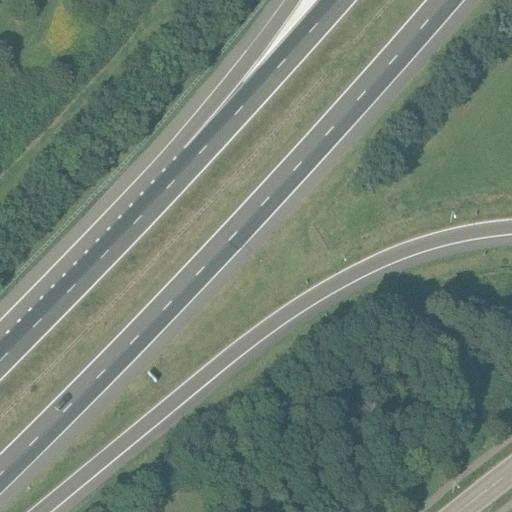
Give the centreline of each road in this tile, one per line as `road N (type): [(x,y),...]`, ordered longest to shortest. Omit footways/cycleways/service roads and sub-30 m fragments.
road 1 (motorway): [(0,473),(208,274),(445,0)]
road 2 (motorway): [(39,511),(204,378),(346,278),(444,237),(511,227)]
road 3 (motorway): [(194,161),(0,357)]
road 4 (motorway): [(339,0),(194,161)]
road 5 (motorway): [(288,0),(194,161)]
